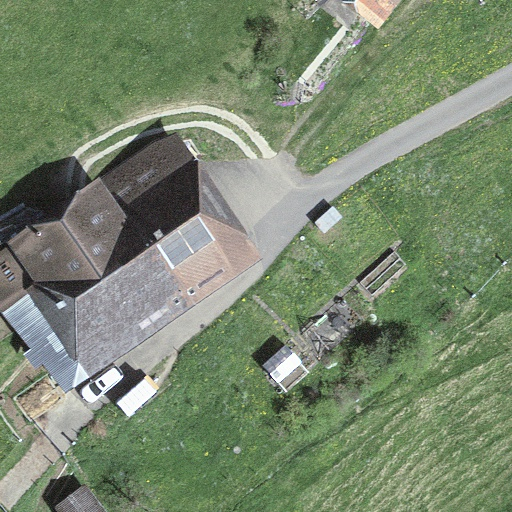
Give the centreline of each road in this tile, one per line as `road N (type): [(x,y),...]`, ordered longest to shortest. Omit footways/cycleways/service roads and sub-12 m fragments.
road 1 (track): [(0,199),(135,131),(240,129),(317,201)]
road 2 (track): [(511,79),(342,176),(258,263)]
